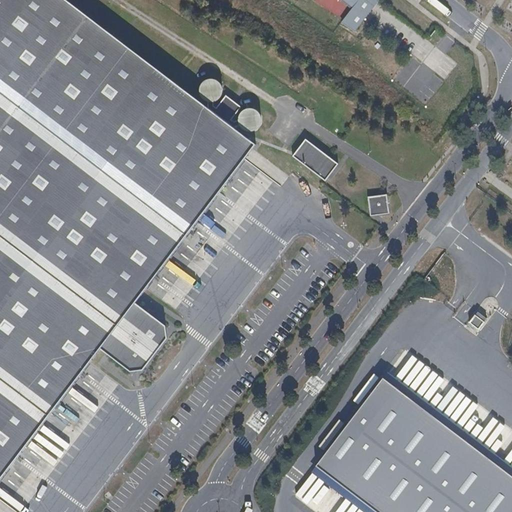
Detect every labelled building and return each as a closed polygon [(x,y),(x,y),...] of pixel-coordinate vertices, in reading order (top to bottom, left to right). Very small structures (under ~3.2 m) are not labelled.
[(63,0),(0,0),(0,476),(254,145),(63,0)] [(369,8),(375,0),(346,0),(355,7),(344,21),(356,28),(371,9),(369,8)] [(306,139),(293,156),(325,181),(338,164),(306,139)] [(368,197),(371,216),(390,214),(387,194),(368,197)] [(186,248),(194,254),(206,239),(192,229),(185,238),(191,242),(186,248)] [(476,312),(467,323),(477,331),(486,320),(476,312)] [(511,511),(511,480),(380,381),(312,470),(367,511),(511,511)]
